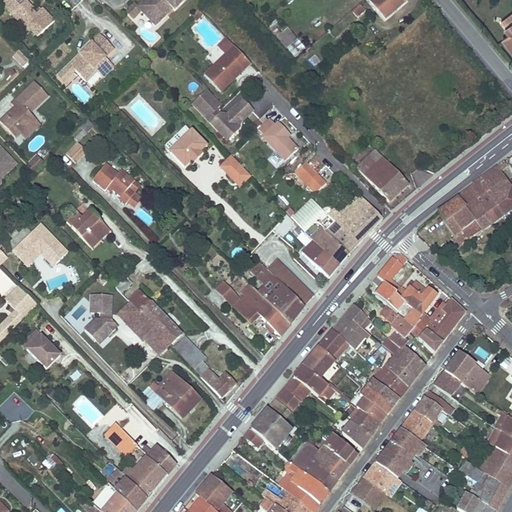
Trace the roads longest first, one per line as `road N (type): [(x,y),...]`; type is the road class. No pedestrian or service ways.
road 1 (primary): [(159,511),(394,232)]
road 2 (residential): [(325,511),(480,309)]
road 3 (unknown): [(44,314),(187,463)]
road 4 (primary): [(394,232),(511,134)]
